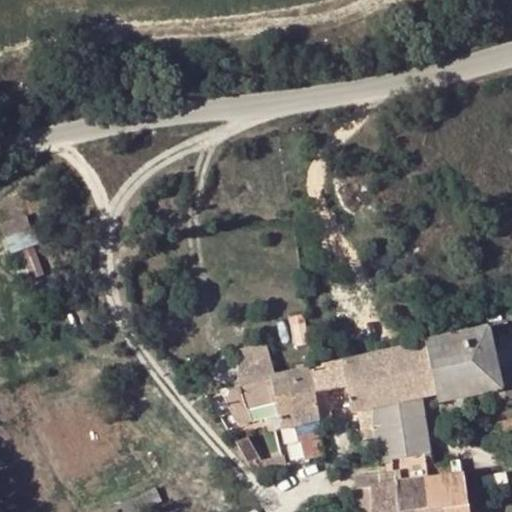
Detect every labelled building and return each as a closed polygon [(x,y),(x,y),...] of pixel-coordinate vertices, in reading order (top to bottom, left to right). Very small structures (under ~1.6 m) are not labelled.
[(40,242),(29,212),(0,221),(0,225),(10,254),(21,249),(30,277),(44,272),(34,244),(40,242)] [(301,315),(288,318),(290,332),(293,347),(307,344),(304,328),(301,315)] [(425,343),(436,394),(438,403),(502,388),(485,329),(425,343)] [(238,379),(267,377),(263,343),(235,349),(238,379)] [(355,413),(419,398),(436,394),(425,343),(387,351),(322,366),(308,371),(317,417),(331,414),(327,397),(346,392),(351,414),(355,413)] [(284,376),(295,427),(292,428),(295,441),(299,440),(304,462),(324,457),(318,423),(317,417),(308,371),(284,376)] [(295,427),(284,376),(268,381),(239,390),(220,395),(236,428),(249,423),(246,410),(261,407),(265,433),(280,431),(292,428),(295,427)] [(238,379),(239,390),(268,381),(267,377),(238,379)] [(373,432),(379,463),(414,457),(422,456),(431,454),(419,398),(355,413),(360,435),(373,432)] [(511,421),(501,424),(507,448),(511,446),(511,421)] [(243,440),(233,444),(252,474),(281,467),(278,456),(256,463),(243,440)] [(429,480),(452,477),(447,460),(433,463),(431,454),(422,456),(429,480)] [(469,511),(464,474),(452,477),(429,480),(438,511),(469,511)] [(355,511),(405,511),(399,487),(397,476),(379,478),(380,484),(366,485),(369,509),(355,510),(355,511)] [(369,509),(366,485),(380,484),(379,478),(361,477),(352,477),(355,508),(355,510),(369,509)] [(438,511),(429,480),(399,487),(405,511),(438,511)] [(154,485),(105,511),(129,511),(160,496),(154,485)]
